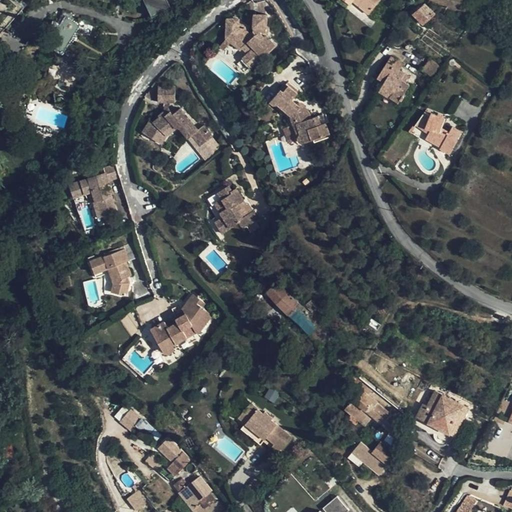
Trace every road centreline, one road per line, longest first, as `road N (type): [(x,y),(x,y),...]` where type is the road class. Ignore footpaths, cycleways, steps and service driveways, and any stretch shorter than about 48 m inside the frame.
road 1 (residential): [(511,305),(455,286),(391,226),(333,62)]
road 2 (residential): [(175,46),(135,88),(122,138),(158,290)]
